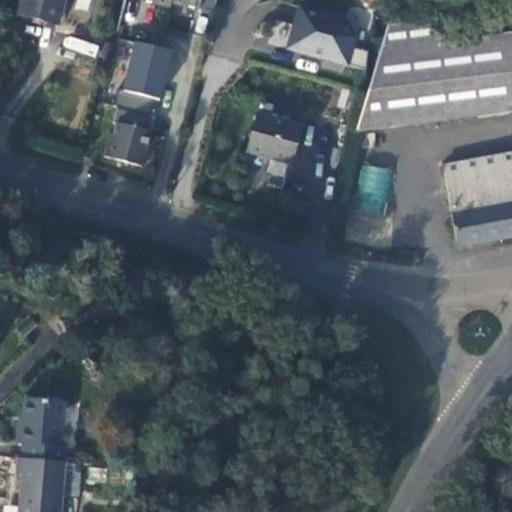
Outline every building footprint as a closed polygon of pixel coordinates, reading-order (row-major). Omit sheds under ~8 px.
[(69,0),(25,0),(21,15),(38,20),(63,26),(69,0)] [(158,0),(169,3),(169,0),(177,0),(212,10),(214,0),(158,0)] [(343,20),(297,6),(284,51),(346,69),(354,39),(343,20)] [(495,31),(435,38),(431,14),(406,21),(386,27),(355,131),(506,112),(495,31)] [(511,28),(495,31),(506,112),(511,111),(511,28)] [(64,49),(95,56),(98,44),(67,36),(64,49)] [(350,65),(364,68),(368,50),(353,47),(350,65)] [(101,151),(138,162),(166,65),(128,54),(122,77),(126,78),(123,89),(119,88),(110,118),(114,119),(111,130),(107,129),(101,151)] [(281,181),(302,117),(258,106),(237,170),(260,176),(281,181)] [(511,156),(445,169),(456,251),(489,244),(511,238),(511,156)] [(359,164),(355,212),(386,215),(390,167),(359,164)] [(0,308),(0,322),(3,326),(11,318),(18,325),(29,315),(12,297),(0,308)] [(55,446),(57,402),(24,399),(22,428),(18,428),(17,445),(23,446),(22,459),(62,463),(63,446),(55,446)] [(61,511),(64,463),(62,463),(22,459),(13,459),(12,475),(22,476),(19,511),(61,511)]
